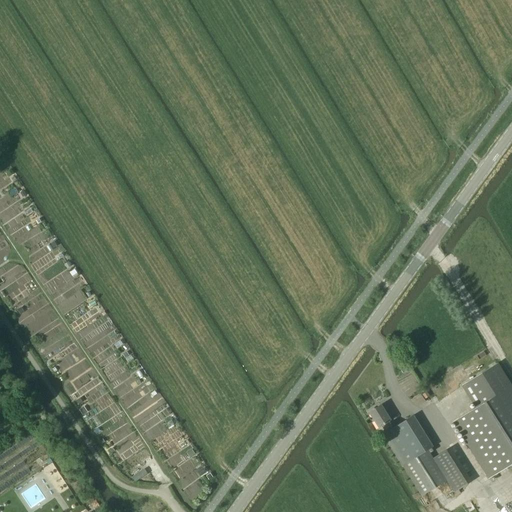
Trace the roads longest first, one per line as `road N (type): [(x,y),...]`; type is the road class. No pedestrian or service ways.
road 1 (tertiary): [(235,511),(511,132)]
road 2 (track): [(511,375),(432,242)]
